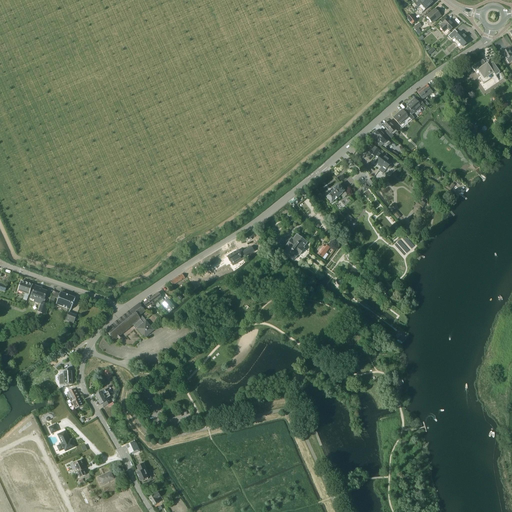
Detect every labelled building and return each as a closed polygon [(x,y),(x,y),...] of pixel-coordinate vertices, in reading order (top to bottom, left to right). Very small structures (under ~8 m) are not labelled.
[(421,13),(433,3),(430,0),(426,0),(417,9),(421,13)] [(432,24),(441,16),(435,9),(426,17),(432,24)] [(416,21),(411,15),(407,18),(412,24),(416,21)] [(455,26),(448,19),(442,24),(439,27),(444,32),(447,29),(449,31),(455,26)] [(466,37),(464,35),(463,35),(460,32),(458,34),(455,30),(448,36),(451,40),(454,38),(463,47),(469,41),(466,38),(466,37)] [(503,52),(502,52),(508,63),(511,61),(511,54),(511,53),(508,49),(505,51),(505,50),(502,51),(503,52)] [(500,73),(493,62),(497,59),(489,64),(488,62),(485,64),(483,60),(467,71),(472,68),(475,72),(478,75),(479,74),(482,77),(479,78),(483,84),(500,73)] [(427,84),(421,88),(426,96),(427,96),(432,92),(427,84)] [(421,88),(416,92),(417,94),(422,100),(427,96),(426,96),(421,88)] [(411,115),(421,107),(422,108),(424,106),(420,101),(418,103),(414,99),(407,106),(408,108),(406,110),(411,115)] [(402,110),(393,118),(400,126),(403,129),(412,121),(414,118),(411,115),(406,110),(404,112),(402,110)] [(398,132),(391,125),(392,124),(389,121),(383,126),(388,131),(386,133),(391,139),(398,132)] [(391,143),(379,130),(374,135),(375,135),(373,138),(380,146),(383,148),(386,145),(387,146),(391,143)] [(375,147),(370,154),(374,157),(375,156),(379,158),(376,162),(382,167),(379,171),(383,174),(386,170),(387,169),(388,169),(389,169),(391,169),(391,167),(392,166),(391,165),(390,164),(391,162),(388,160),(389,158),(385,156),(384,157),(381,155),(378,153),(379,151),(375,147)] [(339,197),(343,194),(342,194),(345,192),(339,185),(337,187),(336,187),(333,190),(329,193),(326,196),(331,203),(332,202),(333,203),(335,201),(335,200),(339,197)] [(299,211),(294,205),(299,202),(295,198),(289,203),(292,207),(297,213),(299,211)] [(417,206),(416,208),(420,211),(421,209),(422,209),(424,206),(424,205),(425,203),(421,200),(420,202),(419,202),(416,205),(417,206)] [(304,249),(303,248),(307,243),(297,235),(293,240),(291,239),(286,246),(288,247),(285,251),(295,258),(298,254),(299,255),(304,249)] [(326,253),(330,248),(326,245),(325,247),(323,246),(317,254),(323,258),(322,258),(324,260),(328,255),(326,253)] [(228,256),(227,257),(230,262),(233,266),(244,259),(243,258),(245,256),(246,257),(254,252),(251,246),(243,252),(240,254),(238,250),(234,253),(234,252),(234,253),(232,254),(231,255),(230,254),(230,255),(229,256),(228,256)] [(185,278),(182,274),(175,278),(178,282),(185,278)] [(29,295),(32,285),(21,281),(18,291),(29,295)] [(44,290),(43,290),(39,289),(39,287),(35,286),(33,292),(32,291),(30,298),(35,300),(36,297),(39,298),(39,299),(40,299),(40,300),(41,300),(42,300),(43,299),(38,312),(44,314),(48,305),(44,304),(45,300),(44,300),(46,296),(46,295),(47,294),(47,293),(47,292),(47,291),(46,291),(45,290),(44,290)] [(71,310),(75,298),(61,292),(56,304),(71,310)] [(143,303),(143,304),(145,306),(146,308),(147,308),(149,310),(153,307),(152,306),(162,299),(164,302),(169,299),(165,294),(161,297),(158,293),(148,300),(143,303)] [(134,325),(135,326),(134,327),(135,328),(136,328),(144,338),(154,330),(142,316),(140,318),(139,316),(145,311),(140,304),(117,321),(106,331),(114,341),(122,334),(134,325)] [(73,324),(76,316),(69,313),(66,321),(73,324)] [(63,375),(59,376),(59,383),(60,383),(60,382),(63,382),(63,384),(72,384),(72,371),(70,371),(70,369),(65,370),(65,372),(63,372),(63,375)] [(109,370),(103,373),(107,380),(113,377),(109,370)] [(69,392),(69,393),(74,401),(80,398),(75,390),(75,389),(69,392)] [(97,400),(109,394),(108,392),(107,393),(105,390),(102,392),(95,396),(97,400)] [(107,402),(110,400),(109,397),(110,397),(109,394),(97,400),(100,405),(102,404),(103,407),(108,404),(107,402)] [(74,401),(72,402),(76,409),(83,405),(80,398),(74,401)] [(52,434),(58,431),(55,425),(49,428),(52,434)] [(69,441),(65,432),(58,435),(62,444),(57,446),(60,451),(64,449),(65,451),(75,447),(72,440),(69,441)] [(80,478),(86,475),(84,470),(85,469),(81,460),(74,464),(80,478)] [(151,478),(148,472),(147,472),(143,464),(137,466),(139,472),(137,473),(140,481),(143,480),(144,481),(151,478)] [(102,485),(114,479),(111,472),(99,478),(98,479),(99,482),(100,481),(102,485)] [(153,506),(159,502),(157,499),(160,497),(158,492),(149,498),(153,506)]
